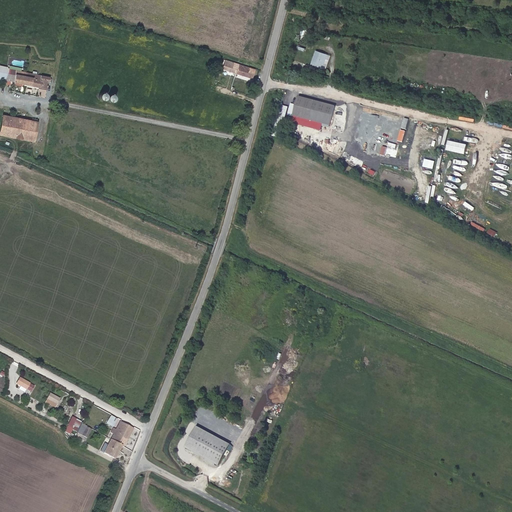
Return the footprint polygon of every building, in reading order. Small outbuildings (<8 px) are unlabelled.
[(328,55),(316,50),(312,64),(323,68),(328,55)] [(251,78),(254,68),(229,61),(228,64),(230,64),(229,68),(227,68),(226,70),(251,78)] [(0,79),(6,80),(7,74),(15,76),(16,71),(8,69),(8,68),(0,66),(0,79)] [(6,80),(12,82),(38,87),(37,89),(46,90),(49,78),(16,71),(15,76),(7,74),(6,80)] [(330,125),(335,106),(300,97),(295,116),(330,125)] [(3,115),(0,127),(0,134),(33,141),(36,121),(3,115)] [(467,145),(449,141),(446,151),(465,155),(467,145)] [(434,181),(437,182),(443,150),(440,149),(434,181)] [(462,183),(464,175),(446,171),(444,178),(462,183)] [(54,408),(59,398),(48,393),(43,403),(54,408)] [(110,415),(107,422),(113,426),(117,419),(110,415)] [(71,430),(75,432),(80,421),(70,417),(63,432),(69,434),(71,430)] [(113,434),(111,439),(122,445),(131,428),(120,421),(115,431),(112,429),(110,432),(113,434)] [(92,429),(83,424),(78,433),(87,438),(92,429)] [(198,425),(186,446),(220,464),(231,443),(198,425)] [(122,445),(124,447),(134,429),(131,428),(122,445)] [(122,445),(111,439),(104,452),(115,458),(122,445)]
